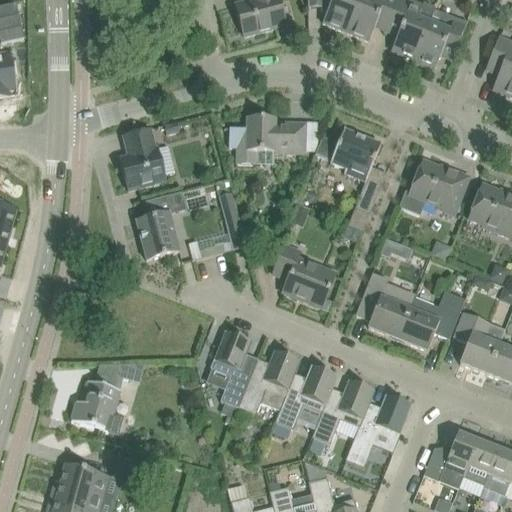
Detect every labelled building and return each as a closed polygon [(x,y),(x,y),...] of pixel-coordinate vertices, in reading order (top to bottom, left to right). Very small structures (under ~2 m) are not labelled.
[(235,8),(237,14),(243,39),(276,31),(273,19),(281,17),(276,0),(249,0),(250,4),(235,8)] [(322,26),(346,36),(359,0),(306,0),(307,10),(322,10),(322,9),(328,11),(322,26)] [(373,31),(385,35),(398,3),(397,2),(391,0),(371,0),(371,3),(363,0),(359,0),(346,36),(368,45),(373,31)] [(412,63),(433,12),(408,2),(403,0),(398,0),(397,2),(398,3),(385,35),(396,40),(391,54),(412,63)] [(16,6),(0,9),(0,45),(0,46),(23,41),(16,6)] [(451,63),(466,25),(433,12),(412,63),(416,64),(415,66),(434,73),(440,58),(451,63)] [(493,93),(511,101),(511,47),(498,42),(486,73),(499,78),(493,93)] [(0,103),(10,102),(9,97),(14,96),(11,74),(0,75),(0,103)] [(304,154),(305,127),(287,126),(287,128),(275,128),(275,121),(246,121),(246,132),(223,132),(223,133),(229,133),(228,143),(228,150),(236,151),(236,167),(254,168),(255,154),(257,154),(256,167),(272,167),(272,155),(286,155),(286,157),(304,157),(304,154)] [(163,128),(166,138),(178,135),(176,125),(163,128)] [(123,140),(128,159),(119,162),(127,194),(165,184),(156,152),(154,152),(149,133),(123,140)] [(365,185),(380,148),(343,133),(337,147),(322,141),(315,159),(330,165),(329,166),(345,172),(343,176),(365,185)] [(398,210),(405,213),(419,218),(424,204),(437,209),(436,212),(453,218),(468,181),(448,172),(447,174),(422,165),(410,196),(404,194),(398,210)] [(483,228),(482,230),(511,241),(511,198),(507,196),(506,198),(482,188),(468,222),(483,228)] [(369,217),(378,195),(362,189),(353,211),(369,217)] [(218,198),(226,226),(232,253),(246,249),(239,222),(238,223),(231,195),(218,198)] [(137,224),(136,224),(146,263),(178,255),(179,255),(168,216),(164,200),(141,206),(145,222),(137,224)] [(0,271),(1,272),(1,271),(0,271),(16,215),(17,215),(17,214),(0,209),(0,271)] [(389,261),(395,246),(385,242),(379,257),(389,261)] [(434,243),(429,257),(445,263),(450,249),(434,243)] [(197,244),(188,247),(192,263),(201,260),(197,244)] [(287,283),(282,296),(321,311),(335,277),(297,262),(299,255),(283,249),(272,277),(287,283)] [(488,281),(504,287),(510,272),(494,266),(488,281)] [(396,344),(413,301),(385,289),(387,283),(371,276),(355,319),(369,325),(367,330),(390,339),(391,338),(397,340),(396,344)] [(470,286),(487,292),(490,284),(473,277),(470,286)] [(498,301),(511,306),(511,291),(503,288),(498,301)] [(413,301),(396,344),(397,344),(398,341),(404,343),(404,345),(427,354),(433,337),(448,343),(464,303),(444,295),(438,310),(413,301)] [(498,348),(504,333),(489,327),(463,316),(453,341),(467,346),(459,367),(486,378),(498,348)] [(233,421),(237,411),(257,362),(246,358),(251,345),(224,334),(210,371),(230,379),(220,404),(224,406),(220,415),(233,421)] [(511,353),(498,348),(486,378),(511,388),(511,353)] [(260,405),(279,412),(284,401),(294,377),(295,377),(300,364),(273,354),(268,367),(257,362),(237,411),(255,418),(260,405)] [(114,379),(128,382),(132,367),(115,368),(115,369),(117,369),(114,379)] [(302,408),(321,416),(322,416),(331,392),(332,392),(337,379),(310,368),(305,381),(295,377),(294,377),(284,401),(279,412),(274,426),(275,426),(272,435),(285,439),(288,431),(292,433),(302,408)] [(339,423),(358,430),(359,431),(368,407),(369,407),(374,394),(347,383),(342,396),(332,392),(331,392),(322,416),(321,416),(311,440),(313,441),(310,449),(320,452),(323,445),(329,448),(339,423)] [(113,418),(119,393),(87,384),(82,400),(88,401),(86,408),(76,405),(70,424),(108,434),(117,437),(121,420),(113,418)] [(359,431),(358,430),(348,455),(366,463),(376,438),(378,438),(396,446),(411,409),(385,398),(379,411),(369,407),(368,407),(359,431)] [(463,480),(467,470),(466,469),(476,444),(457,436),(447,461),(437,457),(439,453),(434,451),(423,479),(438,485),(438,484),(456,491),(461,479),(463,480)] [(226,441),(222,450),(229,453),(233,443),(226,441)] [(488,478),(500,448),(486,442),(484,447),(476,444),(466,469),(467,470),(463,480),(484,487),(487,478),(488,478)] [(508,486),(509,486),(511,478),(511,457),(511,458),(511,457),(511,452),(500,448),(488,478),(487,478),(484,487),(482,490),(504,498),(508,486)] [(112,481),(111,481),(112,482),(136,488),(143,465),(118,458),(112,481)] [(50,499),(50,500),(52,501),(50,507),(68,511),(98,511),(103,497),(108,498),(112,482),(111,481),(112,481),(108,480),(108,479),(64,467),(60,485),(54,484),(50,499)] [(356,511),(354,502),(333,507),(327,481),(320,483),(310,485),(308,486),(310,497),(314,511),(315,511),(314,511),(356,511)] [(272,511),(272,509),(257,511),(251,511),(249,500),(242,502),(239,487),(227,490),(231,504),(230,505),(231,511),(272,511)] [(269,495),(272,509),(272,511),(314,511),(315,511),(314,511),(310,497),(291,502),(288,491),(269,495)] [(432,511),(447,511),(450,504),(435,501),(432,511)]
